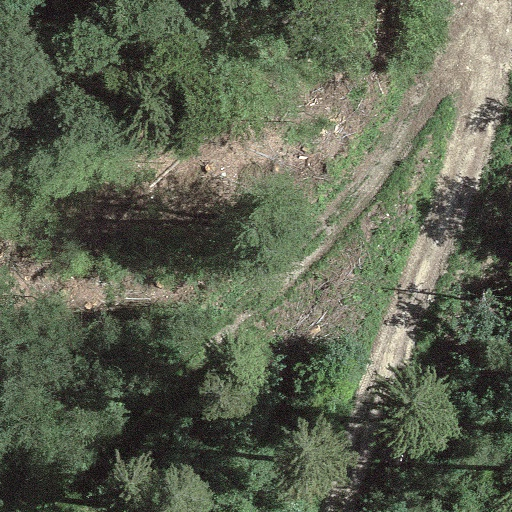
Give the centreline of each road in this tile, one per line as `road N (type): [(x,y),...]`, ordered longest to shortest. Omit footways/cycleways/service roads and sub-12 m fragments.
road 1 (track): [(43,511),(215,365),(377,174),(491,0)]
road 2 (track): [(352,511),(509,0)]
